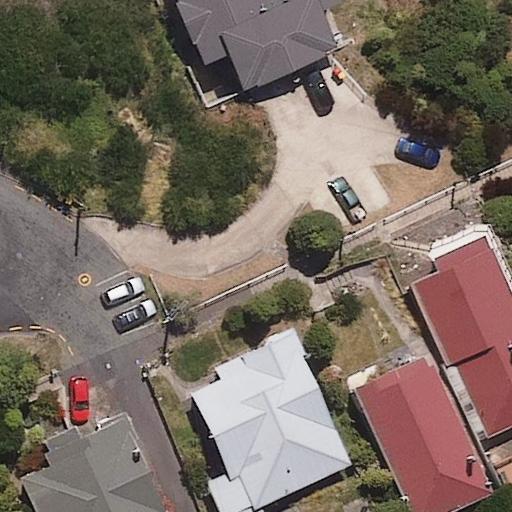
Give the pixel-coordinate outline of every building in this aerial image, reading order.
[(338,1),(337,0),(170,0),(201,64),(226,53),(244,91),(330,51),(313,13),(338,1)] [(511,425),(511,307),(477,238),(431,261),(437,273),(412,285),(488,437),(511,425)] [(261,340),(263,344),(208,369),(215,384),(188,396),(225,474),(207,483),(220,511),(234,511),(238,510),(238,511),(266,511),(267,511),(263,503),(346,465),(296,358),(302,355),(289,327),(261,340)] [(419,358),(351,393),(410,511),(448,511),(487,493),(419,358)] [(163,511),(120,417),(45,451),(51,465),(24,477),(40,511),(163,511)]
